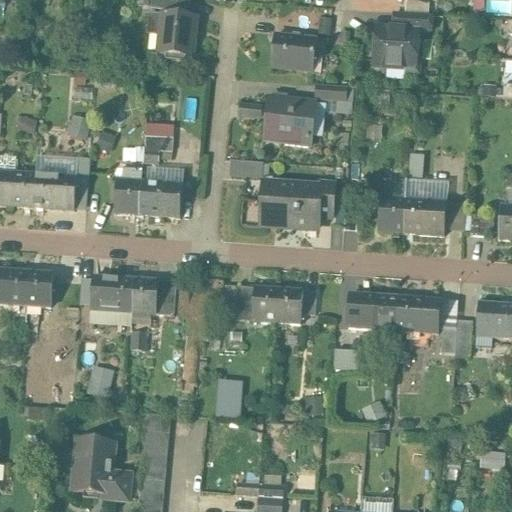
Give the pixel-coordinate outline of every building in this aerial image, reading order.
[(191,1),(173,0),(164,0),(163,12),(189,14),(191,1)] [(425,4),(405,3),(405,14),(429,16),(429,4),(425,4)] [(431,17),(395,14),(394,30),(418,32),(417,33),(430,34),(431,17)] [(197,21),(150,16),(148,32),(161,33),(159,55),(192,58),(197,21)] [(394,30),(377,29),(375,67),(405,69),(409,74),(415,74),(419,71),(419,65),(416,60),(417,33),(418,32),(394,30)] [(316,42),(278,38),(278,36),(277,36),(273,71),(274,72),(274,70),(312,74),(312,76),(313,76),(317,40),(316,40),(316,42)] [(106,83),(84,82),(83,96),(106,97),(106,83)] [(511,86),(504,86),(503,100),(511,100),(511,86)] [(346,89),(317,87),(316,102),(345,104),(346,89)] [(315,105),(270,100),(267,126),(265,142),(282,144),(282,146),(310,150),(315,105)] [(264,108),(240,105),(240,108),(238,118),(262,122),(264,108)] [(91,123),(73,117),(68,138),(86,143),(91,123)] [(37,122),(20,118),(19,120),(16,131),(34,135),(37,122)] [(174,128),(149,127),(148,138),(173,140),(174,128)] [(126,141),(103,128),(94,143),(117,156),(126,141)] [(148,138),(145,138),(145,152),(160,153),(172,154),(173,140),(148,138)] [(145,152),(144,152),(144,165),(159,166),(160,153),(145,152)] [(16,160),(0,158),(0,173),(15,175),(16,160)] [(78,161),(38,158),(36,176),(77,179),(78,161)] [(90,162),(78,161),(77,179),(77,187),(88,188),(90,162)] [(263,165),(231,162),(230,178),(262,180),(263,165)] [(142,173),(124,172),(123,182),(122,182),(118,182),(115,216),(139,218),(142,184),(142,173)] [(15,175),(0,173),(0,207),(34,210),(36,176),(15,175)] [(77,179),(36,176),(34,210),(75,213),(77,187),(77,179)] [(401,184),(384,183),(383,200),(382,200),(380,234),(403,236),(406,202),(407,182),(405,182),(405,184),(401,183),(401,184)] [(142,184),(139,218),(180,221),(183,187),(142,184)] [(337,185),(320,184),(320,191),(321,191),(320,209),(335,210),(337,185)] [(347,185),(337,185),(335,210),(335,222),(334,227),(345,227),(347,189),(347,185)] [(320,191),(263,187),(261,209),(268,210),(267,227),(319,230),(319,221),(320,209),(321,191),(320,191)] [(368,190),(347,189),(345,227),(344,232),(356,233),(358,204),(367,204),(368,190)] [(447,204),(406,202),(403,236),(444,239),(445,232),(447,206),(447,204)] [(465,207),(447,206),(445,232),(463,234),(465,207)] [(511,208),(502,208),(500,242),(511,242),(511,208)] [(335,210),(320,209),(319,221),(335,222),(335,210)] [(494,217),(472,216),(471,236),(493,238),(494,217)] [(30,274),(0,272),(0,306),(27,308),(30,274)] [(53,276),(30,274),(27,308),(51,310),(53,276)] [(135,282),(93,279),(91,312),(132,315),(135,282)] [(196,293),(193,294),(181,293),(179,318),(187,318),(182,385),(177,384),(176,391),(182,392),(181,392),(194,393),(194,388),(197,388),(201,339),(213,340),(217,290),(217,289),(223,289),(223,283),(218,282),(206,281),(205,286),(202,286),(202,289),(199,292),(196,293)] [(158,283),(135,282),(132,315),(156,317),(158,283)] [(176,284),(158,283),(156,317),(174,318),(176,284)] [(237,288),(224,287),(222,321),(235,322),(237,288)] [(255,289),(237,288),(235,322),(253,323),(255,289)] [(280,291),(255,289),(253,323),(277,325),(280,291)] [(303,293),(280,291),(277,325),(301,326),(302,316),(303,293)] [(317,294),(303,293),(302,316),(315,317),(317,294)] [(399,299),(351,295),(349,330),(396,334),(396,333),(399,299)] [(440,302),(399,299),(396,333),(438,336),(438,329),(440,302)] [(458,303),(440,302),(438,329),(442,330),(456,330),(456,323),(458,303)] [(511,306),(478,304),(476,339),(511,341),(511,306)] [(132,315),(91,312),(90,326),(132,329),(132,315)] [(473,324),(456,323),(456,330),(454,356),(470,357),(473,324)] [(456,330),(442,330),(441,355),(454,356),(456,330)] [(146,335),(132,334),(131,352),(145,353),(146,335)] [(373,338),(359,337),(358,362),(371,363),(373,338)] [(331,371),(350,371),(350,351),(332,350),(331,371)] [(114,373),(94,368),(87,394),(107,400),(114,373)] [(240,419),(242,381),(216,380),(214,418),(240,419)] [(35,395),(23,394),(22,406),(34,408),(35,395)] [(53,411),(26,409),(25,421),(52,423),(53,411)] [(171,418),(147,417),(146,434),(170,436),(171,418)] [(370,434),(354,432),(354,447),(369,448),(370,434)] [(170,436),(146,434),(145,445),(168,448),(170,436)] [(386,436),(372,435),(371,451),(385,452),(386,436)] [(129,478),(112,476),(114,445),(78,441),(73,494),(98,497),(98,499),(127,502),(127,501),(129,479),(129,478)] [(168,448),(145,445),(144,457),(167,459),(168,448)] [(167,459),(144,457),(142,469),(166,471),(167,459)] [(166,471),(142,469),(141,480),(141,481),(165,483),(166,471)] [(141,480),(129,479),(127,501),(139,502),(140,492),(141,481),(141,480)] [(165,483),(141,481),(140,492),(164,495),(165,483)] [(259,486),(238,485),(237,497),(258,498),(259,486)] [(283,488),(259,486),(258,498),(282,500),(283,488)] [(164,495),(140,492),(139,502),(139,504),(139,505),(163,507),(164,495)] [(281,511),(282,500),(258,498),(257,511),(281,511)]
